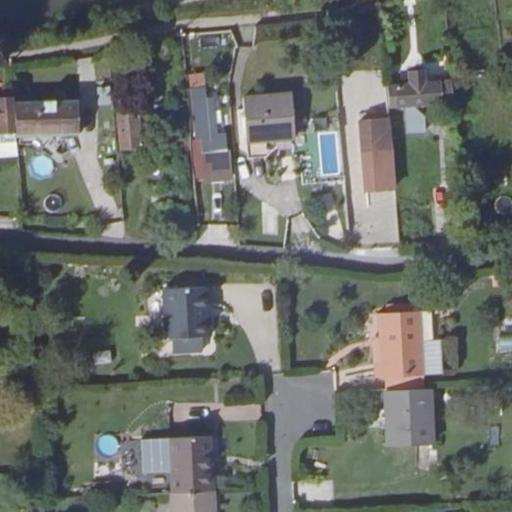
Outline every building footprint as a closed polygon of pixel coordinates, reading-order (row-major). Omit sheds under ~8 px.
[(440,100),(439,81),(426,82),(424,69),(408,70),(408,83),(395,85),(396,104),(440,100)] [(193,86),(194,92),(196,118),(197,127),(210,126),(206,85),(193,86)] [(194,92),(188,92),(190,118),(196,118),(194,92)] [(297,138),(294,95),(245,100),(249,142),(297,138)] [(14,104),(13,97),(0,98),(0,135),(1,143),(17,142),(14,104)] [(14,104),(17,142),(71,137),(69,100),(14,104)] [(185,104),(170,104),(172,129),(187,128),(185,104)] [(121,115),(136,114),(136,105),(121,107),(121,115)] [(138,113),(136,114),(121,115),(119,115),(122,146),(141,144),(138,113)] [(376,119),(360,120),(361,147),(390,145),(389,131),(377,132),(376,119)] [(197,127),(195,127),(197,155),(228,152),(226,135),(211,136),(210,126),(197,127)] [(269,140),(249,142),(251,159),(270,157),(269,140)] [(228,152),(197,155),(200,184),(231,181),(228,152)] [(435,228),(449,226),(447,201),(433,202),(435,228)] [(174,341),(180,341),(208,340),(217,339),(216,323),(212,323),(210,308),(208,291),(171,294),(174,341)] [(420,375),(426,375),(421,309),(379,313),(382,362),(375,363),(376,378),(388,377),(420,375)] [(511,339),(511,324),(502,325),(502,339),(511,339)] [(208,340),(180,341),(181,355),(209,354),(208,340)] [(388,377),(389,389),(421,387),(420,375),(388,377)] [(431,393),(387,395),(390,451),(434,448),(431,393)] [(176,493),(218,490),(216,435),(175,437),(176,493)] [(219,511),(218,490),(176,493),(175,493),(176,511),(219,511)]
